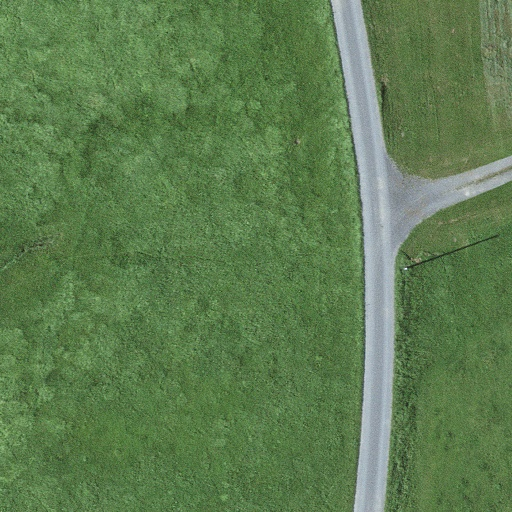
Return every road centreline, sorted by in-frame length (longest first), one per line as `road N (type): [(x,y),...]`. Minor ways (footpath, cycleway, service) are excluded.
road 1 (track): [(342,0),(385,247),(383,511)]
road 2 (track): [(381,221),(511,171)]
